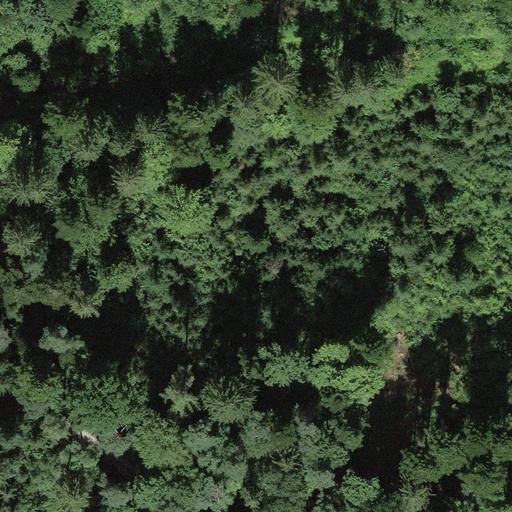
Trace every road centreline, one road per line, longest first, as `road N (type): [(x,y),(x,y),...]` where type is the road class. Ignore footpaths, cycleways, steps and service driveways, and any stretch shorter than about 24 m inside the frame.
road 1 (track): [(0,109),(81,84),(244,57),(401,41),(511,41)]
road 2 (track): [(168,511),(164,488),(123,456),(0,400)]
